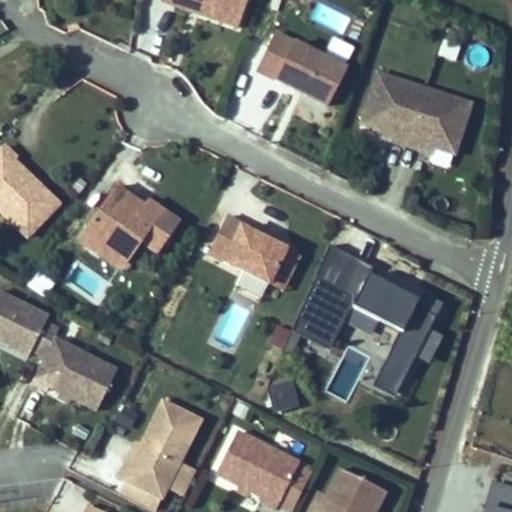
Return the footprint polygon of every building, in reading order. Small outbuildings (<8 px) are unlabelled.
[(214,0),(185,0),(211,9),(214,0)] [(214,0),(211,9),(248,20),(254,0),(214,0)] [(340,98),(357,61),(286,26),(268,63),(340,98)] [(435,83),(388,67),(371,118),(392,124),(402,127),(400,133),(416,138),(435,83)] [(465,148),(481,98),(435,83),(416,138),(432,144),(434,138),(444,142),(465,148)] [(392,124),(390,129),(400,133),(402,127),(392,124)] [(434,138),(432,144),(443,147),(444,142),(434,138)] [(8,143),(0,151),(0,204),(31,234),(63,200),(17,158),(20,154),(8,143)] [(93,243),(103,250),(107,244),(122,241),(137,251),(146,237),(162,248),(184,216),(151,194),(150,196),(148,199),(141,210),(127,213),(125,206),(135,191),(119,180),(89,225),(93,243)] [(141,210),(148,199),(135,191),(125,206),(127,213),(141,210)] [(274,276),(291,241),(246,219),(247,217),(230,209),(213,247),(274,276)] [(85,231),(82,236),(86,239),(93,243),(89,225),(85,231)] [(107,244),(103,250),(127,266),(137,251),(122,241),(107,244)] [(287,283),(304,247),(291,241),(274,276),(287,283)] [(52,281),(61,269),(44,257),(36,269),(52,281)] [(54,307),(2,282),(0,286),(0,331),(34,348),(37,342),(50,349),(60,329),(65,320),(51,314),(54,307)] [(301,364),(280,405),(348,439),(359,420),(344,412),(351,399),(336,390),(337,389),(341,391),(369,340),(407,360),(419,339),(352,302),(343,318),(333,313),(306,365),(301,364)] [(268,344),(282,349),(289,332),(275,327),(268,344)] [(79,390),(104,402),(124,361),(60,329),(50,349),(37,376),(54,382),(56,378),(79,390)] [(407,360),(419,368),(432,345),(419,339),(407,360)] [(56,378),(54,382),(77,394),(79,390),(56,378)] [(169,493),(208,416),(170,396),(148,439),(138,458),(133,455),(125,471),(168,492),(169,493)] [(359,420),(348,439),(362,446),(379,414),(351,399),(344,412),(359,420)] [(308,457),(244,426),(223,469),(247,480),(271,492),(269,497),(285,504),(308,457)] [(138,458),(148,439),(143,437),(133,455),(138,458)] [(193,493),(206,467),(187,457),(174,484),(193,493)] [(336,491),(329,486),(316,511),(381,511),(395,486),(349,464),(336,491)] [(161,506),(168,492),(133,475),(127,488),(161,506)] [(271,492),(247,480),(245,485),(269,497),(271,492)] [(511,511),(511,490),(488,484),(480,511),(511,511)] [(88,511),(118,511),(94,500),(88,511)]
